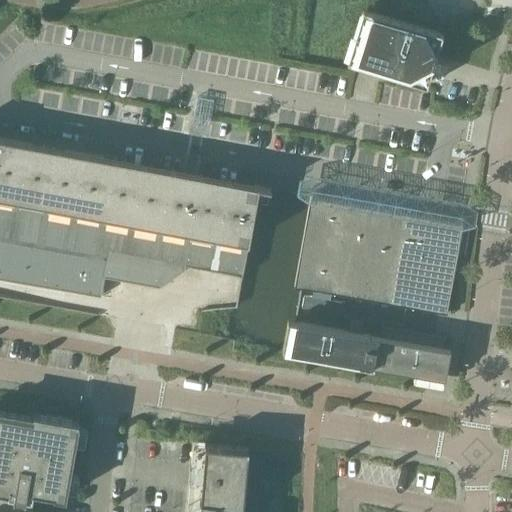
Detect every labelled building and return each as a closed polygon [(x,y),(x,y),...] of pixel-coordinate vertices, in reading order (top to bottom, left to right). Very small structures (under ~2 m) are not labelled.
[(371,11),(355,65),(356,65),(385,74),(423,86),(426,87),(433,65),(444,68),(446,59),(446,58),(436,55),(443,33),(440,32),(371,11)] [(242,276),(257,195),(259,185),(64,149),(0,136),(0,277),(101,296),(104,277),(159,287),(186,269),(187,265),(242,276)] [(353,296),(370,205),(310,194),(293,285),(353,296)] [(393,303),(409,212),(370,205),(353,296),(393,303)] [(446,313),(463,222),(409,212),(393,303),(446,313)] [(377,335),(358,332),(360,321),(347,319),(345,329),(294,320),(289,350),(445,378),(450,349),(442,347),(444,337),(379,325),(377,335)] [(0,511),(39,511),(40,508),(38,508),(38,510),(32,510),(34,491),(64,496),(78,420),(33,412),(32,418),(0,412),(0,511)] [(242,511),(248,448),(205,444),(198,511),(242,511)]
